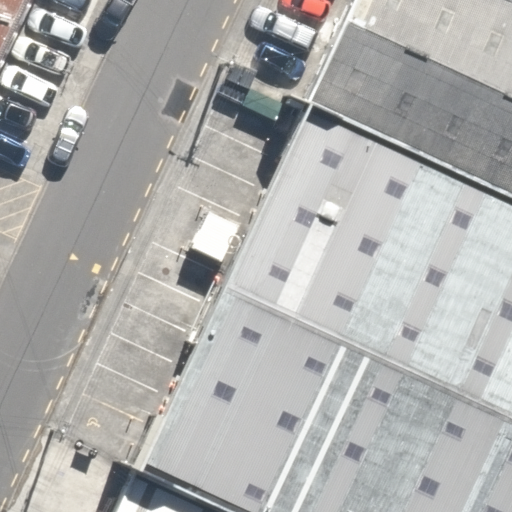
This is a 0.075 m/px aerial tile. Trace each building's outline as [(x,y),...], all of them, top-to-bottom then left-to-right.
[(0,0),(0,38),(17,0),(0,0)] [(511,11),(488,0),(346,0),(296,108),(511,207),(511,11)] [(511,0),(488,0),(511,11),(511,0)] [(511,511),(511,207),(296,108),(126,475),(207,511),(511,511)] [(207,511),(126,475),(108,511),(207,511)]
